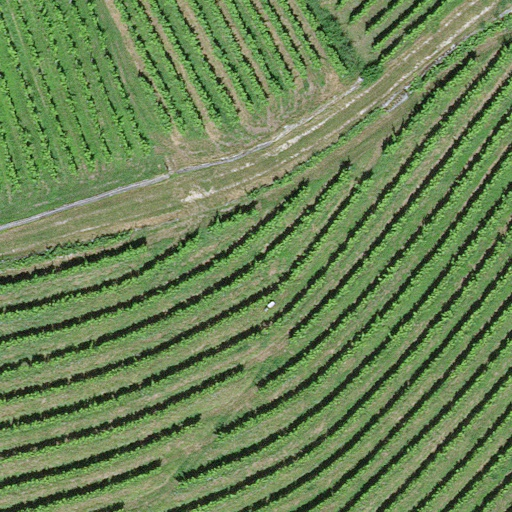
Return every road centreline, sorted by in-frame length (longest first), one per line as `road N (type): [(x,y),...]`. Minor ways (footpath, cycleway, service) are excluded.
road 1 (track): [(0,236),(151,203),(265,164),(348,112),(478,0)]
road 2 (track): [(127,511),(238,377)]
